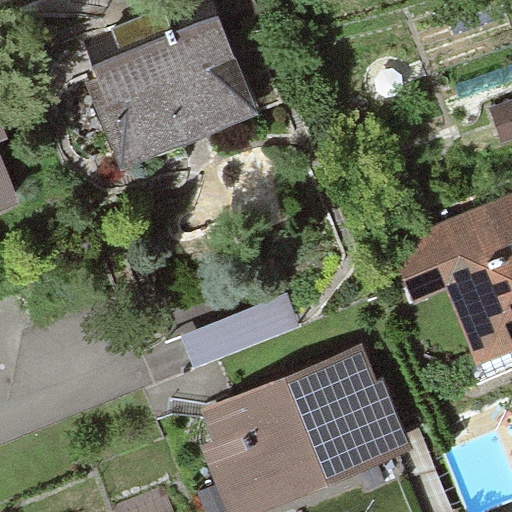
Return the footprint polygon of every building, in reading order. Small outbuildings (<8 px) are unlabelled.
[(123,41),(94,52),(100,67),(88,72),(122,156),(262,98),(220,0),(219,0),(165,22),(146,30),(123,41)] [(114,21),(123,41),(146,30),(165,22),(156,2),(114,21)] [(511,97),(492,105),(504,136),(511,132),(511,97)] [(0,196),(21,188),(0,136),(0,127),(10,123),(0,99),(0,196)] [(511,189),(393,238),(416,296),(447,284),(478,352),(511,336),(511,189)] [(289,287),(182,330),(194,359),(301,316),(289,287)] [(363,333),(203,402),(213,427),(202,432),(235,509),(413,432),(390,379),(384,365),(378,368),(363,333)] [(511,464),(497,429),(447,450),(471,508),(511,491),(511,464)] [(165,485),(115,505),(117,511),(166,511),(175,509),(165,485)]
